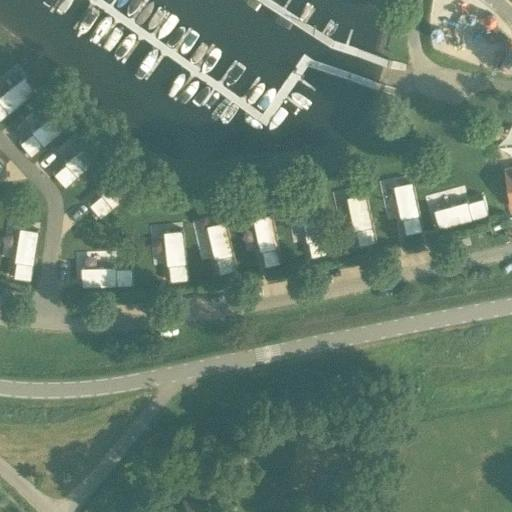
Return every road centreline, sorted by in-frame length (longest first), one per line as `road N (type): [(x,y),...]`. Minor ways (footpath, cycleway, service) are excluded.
road 1 (unclassified): [(511,307),(221,365)]
road 2 (unclassified): [(221,365),(87,392),(0,386)]
road 3 (unclassified): [(79,511),(221,365)]
